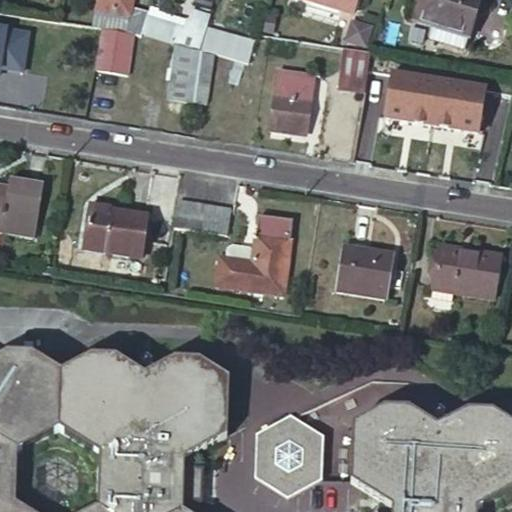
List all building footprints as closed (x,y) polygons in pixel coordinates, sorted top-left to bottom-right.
[(141,40),(142,36),(143,33),(145,25),(149,12),(131,8),(132,0),(96,0),(93,27),(126,33),(141,40)] [(357,0),(300,0),(300,1),(352,17),(357,0)] [(482,0),(421,0),(415,21),(471,38),(482,0)] [(177,43),(176,46),(198,53),(208,22),(193,17),(189,27),(182,25),(178,35),(145,25),(143,33),(177,43)] [(275,21),(265,19),(263,34),(273,35),(275,21)] [(370,32),(351,26),(345,46),(365,51),(370,32)] [(203,50),(250,65),(257,42),(210,27),(203,50)] [(5,72),(27,75),(32,37),(0,32),(0,78),(4,79),(5,72)] [(129,80),(136,39),(105,33),(98,75),(129,80)] [(176,46),(170,44),(162,97),(190,102),(198,53),(176,46)] [(201,54),(198,53),(190,102),(196,103),(196,102),(194,101),(201,54)] [(214,58),(201,54),(194,101),(196,102),(208,103),(214,58)] [(366,90),(371,60),(346,56),(341,86),(366,90)] [(290,142),(290,138),(303,140),(308,100),(307,100),(310,75),(278,71),(269,139),(287,142),(290,142)] [(383,125),(481,141),(489,91),(391,75),(383,125)] [(11,192),(0,190),(0,239),(6,240),(7,235),(38,240),(46,188),(13,183),(11,192)] [(182,207),(177,233),(229,242),(233,216),(182,207)] [(111,211),(95,209),(89,252),(144,261),(149,219),(111,213),(111,211)] [(219,291),(251,295),(285,299),(291,246),(289,246),(292,224),(259,220),(255,257),(254,267),(228,264),(222,263),(219,291)] [(400,235),(352,227),(340,296),(389,304),(400,235)] [(229,254),(228,264),(254,267),(255,257),(251,252),(234,250),(229,254)] [(474,261),(443,256),(437,294),(496,304),(502,261),(475,256),(474,261)] [(0,511),(185,511),(186,505),(187,469),(187,457),(229,436),(229,380),(199,361),(175,360),(146,378),(115,357),(91,357),(63,375),(32,354),(9,354),(0,359),(0,511)] [(395,506),(395,511),(511,511),(511,422),(499,415),(499,414),(492,409),(470,410),(462,414),(462,417),(440,428),(417,415),(418,413),(410,409),(386,409),(378,414),(378,416),(355,428),(354,483),(395,506)] [(322,435),(292,417),(258,436),(258,479),(290,498),(322,480),(322,435)] [(207,469),(187,469),(186,505),(206,505),(207,469)]
